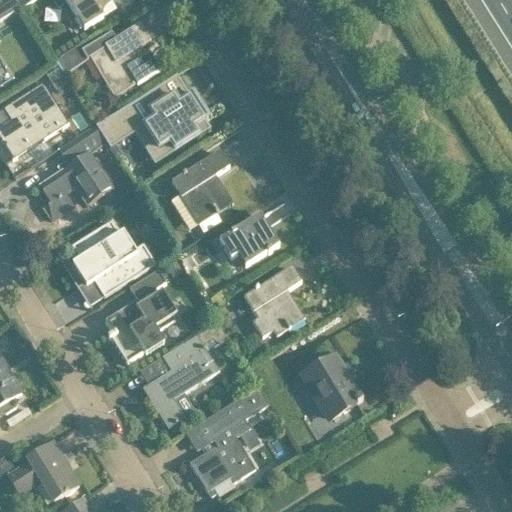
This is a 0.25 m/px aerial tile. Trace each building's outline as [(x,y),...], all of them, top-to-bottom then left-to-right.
[(0,23),(21,11),(13,0),(3,0),(0,2),(0,23)] [(14,0),(21,11),(36,1),(37,0),(63,0),(66,4),(76,20),(82,29),(85,33),(103,21),(102,19),(116,11),(110,2),(112,1),(111,0),(14,0)] [(79,49),(59,62),(68,77),(91,63),(114,101),(136,87),(137,88),(160,74),(149,56),(143,61),(138,53),(148,46),(149,47),(150,46),(149,44),(146,46),(137,31),(140,29),(139,28),(138,29),(116,43),(112,36),(83,54),(79,49)] [(57,72),(46,79),(56,94),(67,86),(57,72)] [(42,86),(19,101),(2,112),(3,113),(8,109),(17,122),(0,132),(0,139),(2,142),(0,143),(7,153),(9,152),(15,160),(13,162),(14,162),(30,151),(69,126),(42,86)] [(117,148),(135,136),(145,130),(165,161),(211,132),(205,123),(203,119),(202,120),(192,104),(193,103),(190,99),(170,112),(157,90),(96,129),(110,152),(117,148)] [(54,224),(71,212),(74,210),(65,197),(76,190),(88,208),(113,191),(90,157),(105,146),(94,129),(66,149),(59,153),(70,169),(40,189),(51,205),(45,210),(54,224)] [(117,148),(110,152),(117,162),(123,158),(117,148)] [(220,155),(172,186),(180,200),(199,229),(216,217),(217,218),(219,217),(218,215),(232,207),(233,207),(216,179),(230,170),(220,155)] [(135,193),(126,179),(115,185),(124,199),(135,193)] [(199,229),(198,229),(203,237),(221,225),(217,218),(216,217),(199,229)] [(259,218),(231,236),(220,243),(231,260),(242,254),(250,267),(267,256),(268,257),(272,255),(271,254),(278,249),(259,218)] [(103,298),(105,301),(126,287),(125,286),(132,282),(133,283),(156,269),(143,248),(135,253),(123,235),(119,238),(111,225),(98,234),(100,237),(94,240),(92,237),(72,250),(80,262),(73,267),(87,290),(95,284),(104,298),(103,298)] [(176,263),(166,270),(172,279),(182,272),(176,263)] [(288,333),(289,334),(291,332),(290,331),(303,322),(304,323),(305,322),(288,295),(302,286),(292,270),(244,300),(257,321),(252,324),(263,342),(274,335),(276,340),(288,333)] [(138,304),(105,324),(113,336),(108,340),(110,343),(111,342),(127,367),(144,356),(145,358),(164,347),(157,336),(176,324),(174,320),(177,318),(163,294),(159,296),(156,293),(167,287),(159,274),(130,291),(138,304)] [(216,304),(208,309),(218,326),(226,321),(216,304)] [(175,402),(183,397),(219,374),(202,347),(213,340),(217,348),(228,341),(217,325),(162,360),(171,374),(143,392),(168,433),(187,421),(175,402)] [(301,379),(316,403),(320,410),(324,407),(332,420),(332,421),(332,422),(363,403),(360,398),(357,400),(346,382),(342,384),(338,377),(344,373),(335,358),(301,379)] [(0,414),(1,416),(6,417),(17,410),(18,405),(16,401),(22,397),(13,383),(10,385),(0,367),(0,414)] [(241,482),(255,473),(256,473),(245,456),(236,442),(251,432),(246,424),(269,409),(258,391),(234,405),(202,424),(202,425),(203,427),(205,426),(215,443),(219,448),(216,450),(208,456),(190,467),(208,495),(211,500),(216,497),(213,492),(231,481),(234,486),(241,482)] [(16,475),(8,480),(9,482),(20,500),(42,486),(54,505),(62,500),(79,489),(66,469),(65,470),(60,462),(61,460),(53,447),(28,462),(30,466),(16,475)] [(89,511),(83,502),(67,511),(89,511)]
